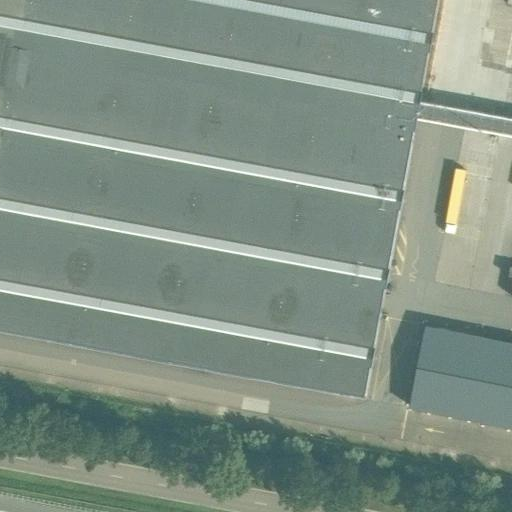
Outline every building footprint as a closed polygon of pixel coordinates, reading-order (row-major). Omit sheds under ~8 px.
[(0,0),(0,327),(222,368),(365,394),(371,364),(372,365),(376,345),(375,344),(385,286),(387,286),(391,266),(389,266),(400,207),(401,207),(405,187),(404,187),(414,128),(416,128),(423,89),(421,89),(429,50),(430,50),(434,30),(432,30),(437,0),(0,0)] [(490,231),(511,235),(511,215),(494,212),(490,231)] [(502,252),(495,281),(488,279),(486,289),(511,294),(511,262),(507,262),(509,253),(502,252)] [(511,333),(420,316),(403,399),(511,419),(511,333)] [(435,423),(431,442),(449,445),(453,426),(435,423)]
